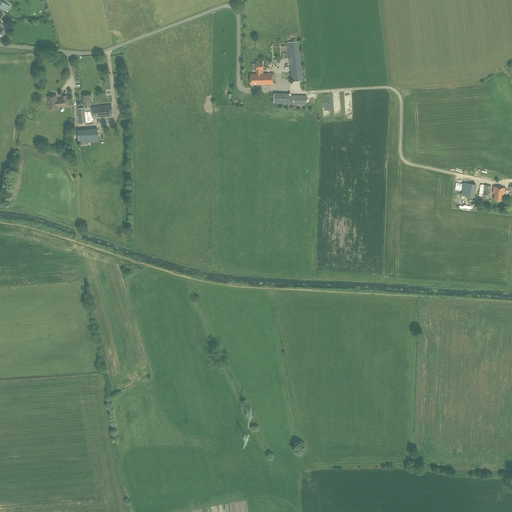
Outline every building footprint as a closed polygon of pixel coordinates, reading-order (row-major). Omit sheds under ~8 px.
[(299,41),(288,42),(292,82),(304,81),(299,41)] [(256,74),(250,74),(250,84),(258,84),(273,84),(272,73),(263,73),(262,63),(256,63),(256,74)] [(274,93),(273,103),(288,103),(288,104),(307,105),(307,95),(289,94),(289,93),(274,93)] [(50,109),(58,108),(57,107),(68,105),(67,95),(63,96),(63,99),(57,100),(56,95),(48,96),(50,109)] [(113,115),(111,105),(90,107),(90,102),(92,102),(91,98),(92,98),(92,95),(91,95),(82,96),(84,108),(78,108),(80,124),(86,123),(84,110),(92,109),(93,119),(100,118),(100,117),(113,115)] [(99,142),(98,129),(77,131),(78,143),(99,142)] [(478,184),(476,194),(489,195),(490,186),(478,184)] [(501,201),(502,195),(504,195),(505,188),(494,186),(493,193),(494,193),(493,200),(501,201)]
